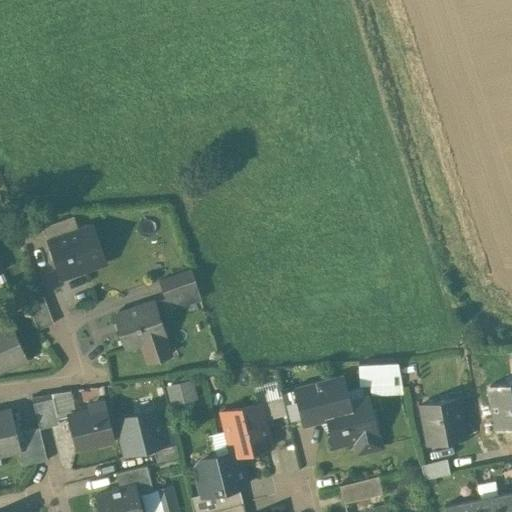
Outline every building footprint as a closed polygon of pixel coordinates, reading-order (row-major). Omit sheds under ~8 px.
[(38,212),(16,220),(25,244),(47,236),(38,212)] [(94,225),(49,239),(62,277),(106,262),(94,225)] [(45,296),(29,303),(39,329),(55,323),(45,296)] [(168,336),(156,302),(116,316),(128,350),(143,344),(166,336),(168,336)] [(10,324),(0,328),(0,372),(27,360),(10,324)] [(171,351),(166,336),(143,344),(149,359),(154,362),(169,357),(171,351)] [(398,362),(358,364),(360,384),(371,382),(371,391),(403,389),(398,362)] [(341,377),(296,389),(305,422),(327,417),(325,410),(348,404),(341,377)] [(511,378),(489,383),(499,430),(511,427),(511,378)] [(266,390),(269,399),(273,418),(287,413),(282,392),(280,386),(266,390)] [(296,389),(282,392),(287,413),(290,426),(305,422),(296,389)] [(53,396),(34,401),(40,425),(41,426),(59,421),(53,396)] [(458,396),(421,403),(429,444),(466,437),(458,396)] [(368,398),(348,404),(325,410),(327,417),(334,444),(357,438),(377,433),(368,398)] [(221,411),(232,452),(233,457),(239,455),(270,447),(263,420),(273,418),(269,399),(221,411)] [(91,413),(70,418),(79,451),(97,447),(95,441),(113,436),(114,442),(116,441),(106,403),(89,407),(91,413)] [(13,409),(0,412),(0,453),(22,448),(23,448),(19,431),(13,409)] [(163,445),(154,411),(116,420),(125,455),(163,445)] [(40,425),(19,431),(23,448),(22,448),(27,465),(49,459),(41,426),(40,425)] [(381,445),(377,433),(357,438),(359,447),(365,449),(381,445)] [(178,446),(154,452),(157,463),(181,457),(178,446)] [(195,470),(202,494),(203,496),(239,486),(246,484),(239,455),(233,457),(232,452),(201,460),(195,470)] [(448,457),(422,464),(426,478),(451,473),(448,457)] [(124,490),(99,496),(103,511),(144,511),(140,494),(155,490),(149,466),(120,474),(124,490)] [(378,474),(338,483),(342,501),(382,492),(378,474)] [(173,483),(157,488),(164,511),(172,511),(181,509),(173,483)] [(202,494),(190,497),(193,511),(245,511),(239,486),(203,496),(202,494)] [(511,511),(511,490),(445,504),(447,511),(511,511)]
